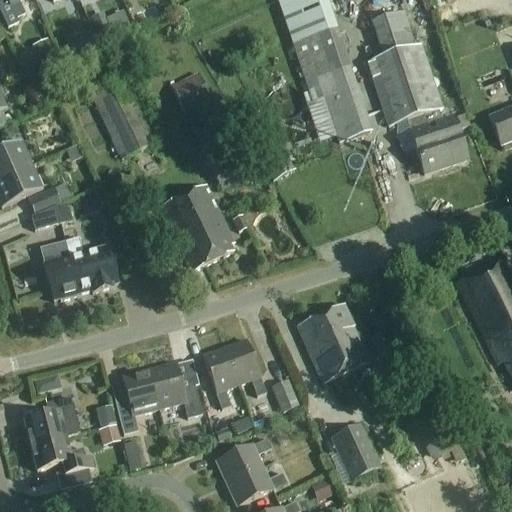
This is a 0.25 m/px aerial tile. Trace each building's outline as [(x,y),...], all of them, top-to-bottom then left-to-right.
[(30,0),(0,0),(0,16),(7,32),(18,27),(16,23),(24,19),(18,6),(30,0)] [(277,0),(311,103),(312,107),(315,107),(322,130),(326,132),(334,129),(340,147),(372,137),(327,0),(277,0)] [(100,43),(113,37),(103,16),(90,22),(100,43)] [(405,16),(372,27),(383,62),(367,67),(389,131),(408,124),(426,178),(469,164),(455,122),(441,126),(437,114),(440,113),(419,50),(416,51),(405,16)] [(73,43),(78,57),(96,49),(90,36),(73,43)] [(47,42),(32,49),(41,68),(56,61),(47,42)] [(171,89),(185,117),(211,104),(198,76),(171,89)] [(155,145),(123,78),(88,95),(120,162),(155,145)] [(511,112),(490,121),(502,149),(511,145),(511,112)] [(14,129),(2,135),(5,141),(17,136),(14,129)] [(199,152),(221,193),(248,179),(227,137),(199,152)] [(278,143),(256,155),(273,185),(295,173),(278,143)] [(21,145),(0,154),(0,183),(32,169),(21,145)] [(0,208),(2,212),(43,194),(32,169),(0,183),(0,208)] [(233,247),(203,188),(157,211),(189,276),(231,255),(228,250),(233,247)] [(28,202),(35,218),(60,208),(53,191),(28,202)] [(68,207),(56,212),(57,214),(61,228),(73,225),(68,207)] [(31,221),(35,235),(61,228),(57,214),(31,221)] [(233,224),(238,237),(248,232),(243,220),(233,224)] [(80,240),(64,244),(79,299),(82,299),(81,297),(92,294),(93,296),(114,290),(113,289),(119,287),(109,248),(84,255),(80,240)] [(58,246),(41,250),(45,265),(44,265),(46,269),(55,304),(60,302),(61,304),(79,299),(64,244),(58,246)] [(511,280),(506,269),(503,263),(456,287),(498,367),(503,364),(511,382),(511,299),(509,293),(511,291),(511,280)] [(371,367),(345,310),(298,332),(323,388),(371,367)] [(371,342),(384,371),(406,361),(392,332),(371,342)] [(246,344),(225,352),(238,389),(251,385),(256,400),(266,396),(246,344)] [(238,389),(225,352),(203,360),(216,396),(222,412),(231,409),(225,394),(238,389)] [(175,367),(149,374),(159,413),(183,407),(187,422),(202,418),(194,389),(182,392),(175,367)] [(159,413),(149,374),(122,380),(128,406),(116,409),(123,438),(138,435),(134,419),(159,413)] [(271,391),(282,416),(299,410),(288,384),(271,391)] [(79,437),(75,422),(70,401),(46,407),(49,418),(24,424),(30,449),(66,440),(79,437)] [(112,412),(95,416),(99,431),(115,427),(112,412)] [(426,427),(441,459),(450,455),(456,467),(465,463),(460,451),(445,418),(426,427)] [(330,442),(350,485),(381,471),(362,428),(330,442)] [(116,429),(99,433),(103,449),(120,445),(116,429)] [(228,434),(215,438),(218,446),(231,442),(228,434)] [(66,440),(30,449),(36,474),(61,468),(64,479),(93,472),(90,461),(85,462),(83,452),(69,455),(66,440)] [(215,465),(225,488),(261,471),(256,459),(270,452),(266,442),(215,465)] [(129,474),(141,471),(139,461),(127,463),(129,474)] [(261,471),(225,488),(235,510),(273,493),(277,502),(296,493),(292,484),(286,486),(281,476),(267,483),(261,471)] [(337,497),(330,481),(315,487),(322,503),(337,497)]
